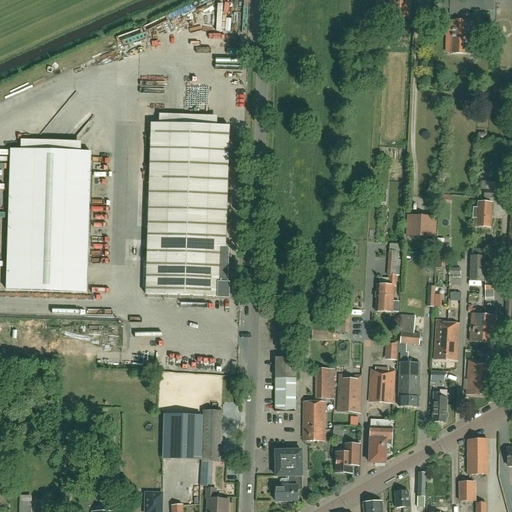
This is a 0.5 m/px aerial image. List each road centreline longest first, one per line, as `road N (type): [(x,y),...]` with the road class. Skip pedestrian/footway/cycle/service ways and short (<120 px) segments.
road 1 (unclassified): [(245,511),(264,0)]
road 2 (residential): [(322,511),(511,406)]
